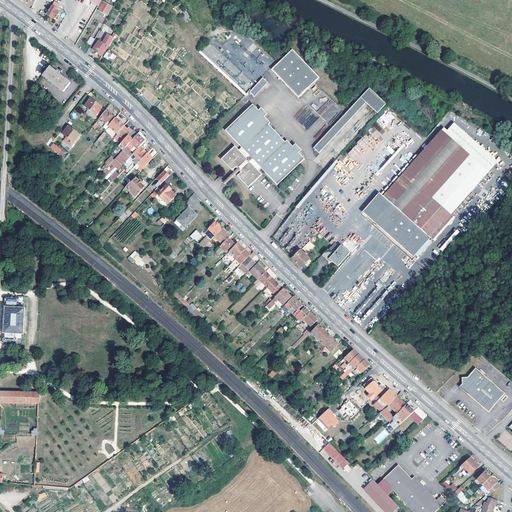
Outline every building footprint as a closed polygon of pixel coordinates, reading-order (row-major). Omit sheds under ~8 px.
[(112,6),(103,1),(98,10),(107,15),(112,6)] [(57,9),(51,6),(46,15),(54,19),(55,17),(56,18),(59,12),(56,10),(57,9)] [(87,43),(91,45),(95,39),(90,36),(87,43)] [(107,47),(98,41),(92,49),(101,55),(107,47)] [(292,49),(271,69),(298,97),(319,76),(292,49)] [(111,62),(116,56),(108,50),(103,56),(111,62)] [(70,82),(50,66),(43,75),(63,92),(70,82)] [(267,82),(262,77),(249,91),(254,96),(267,82)] [(377,114),(386,104),(369,89),(314,149),(320,154),(366,103),(377,114)] [(101,107),(90,98),(84,106),(95,115),(101,107)] [(268,121),(251,103),(224,129),(239,146),(237,149),(233,144),(219,158),(230,169),(234,166),(235,167),(237,169),(239,171),(235,174),(246,186),(260,173),(256,169),(259,167),(275,183),(302,157),(285,139),(283,141),(279,135),(276,138),(269,131),(272,128),(267,123),(268,121)] [(99,118),(108,126),(115,118),(105,110),(99,118)] [(385,116),(383,118),(405,138),(407,136),(385,116)] [(124,125),(115,118),(108,126),(117,133),(124,125)] [(120,143),(132,130),(129,127),(127,129),(124,125),(117,133),(114,137),(120,143)] [(79,135),(68,126),(62,134),(66,137),(64,140),(71,145),(79,135)] [(124,148),(137,133),(133,129),(132,130),(120,143),(123,145),(122,147),(124,148)] [(429,238),(449,214),(487,171),(441,130),(382,196),(390,202),(373,221),(413,256),(429,238)] [(106,133),(104,131),(94,143),(97,145),(106,133)] [(139,131),(137,133),(124,148),(114,159),(109,165),(104,170),(102,173),(109,179),(116,172),(124,162),(126,161),(130,156),(133,154),(140,146),(146,139),(143,135),(139,131)] [(362,148),(365,151),(369,146),(361,139),(347,153),(353,159),(362,148)] [(64,152),(53,143),(50,147),(61,156),(64,152)] [(140,161),(147,153),(140,146),(133,154),(140,161)] [(139,161),(145,166),(152,158),(147,153),(140,161),(139,161)] [(109,165),(114,159),(110,156),(105,162),(106,163),(109,165)] [(335,167),(340,170),(343,166),(338,162),(335,167)] [(237,169),(235,167),(222,179),(224,182),(237,169)] [(161,183),(162,182),(168,175),(163,170),(155,178),(159,181),(155,186),(157,188),(161,183)] [(116,172),(109,179),(111,181),(118,174),(116,172)] [(217,175),(213,179),(224,191),(228,186),(224,182),(222,179),(217,175)] [(132,182),(131,181),(125,187),(135,197),(144,187),(146,184),(142,180),(141,182),(139,180),(138,181),(135,178),(132,182)] [(157,188),(154,191),(158,193),(157,194),(168,204),(174,197),(174,196),(176,195),(170,190),(170,189),(162,182),(161,183),(157,188)] [(91,195),(95,191),(89,186),(85,190),(91,195)] [(185,202),(188,205),(191,204),(197,197),(194,193),(185,202)] [(390,202),(382,196),(379,193),(362,211),(373,221),(390,202)] [(197,215),(189,208),(177,220),(185,228),(197,215)] [(449,214),(429,238),(432,241),(453,217),(449,214)] [(164,216),(156,221),(160,226),(167,221),(164,216)] [(211,232),(215,236),(222,228),(216,222),(208,229),(211,232)] [(228,238),(230,236),(222,228),(215,236),(214,236),(222,244),(228,238)] [(190,236),(197,242),(203,236),(196,229),(190,236)] [(456,229),(439,249),(442,251),(459,231),(456,229)] [(350,238),(359,246),(363,241),(354,233),(350,238)] [(233,244),(228,238),(222,244),(220,246),(225,251),(233,244)] [(203,248),(204,246),(208,243),(204,239),(199,244),(203,248)] [(306,255),(315,246),(309,241),(292,259),(300,267),(301,268),(309,259),(306,255)] [(237,243),(231,249),(238,256),(239,255),(244,250),(240,246),(237,243)] [(349,253),(341,246),(334,255),(328,249),(322,255),(328,261),(330,259),(332,261),(337,266),(345,257),(349,253)] [(244,250),(239,255),(244,260),(250,255),(247,252),(244,250)] [(140,268),(146,262),(134,251),(128,258),(140,268)] [(250,255),(244,260),(245,261),(243,264),(244,265),(240,269),(245,273),(248,270),(255,263),(251,259),(255,255),(253,252),(250,255)] [(250,271),(253,275),(261,267),(257,264),(250,271)] [(258,279),(265,272),(261,267),(253,275),(258,279)] [(258,279),(267,288),(274,281),(274,280),(270,276),(265,272),(258,279)] [(274,281),(267,288),(274,295),(270,299),(269,298),(268,299),(270,302),(275,297),(283,289),(279,285),(274,281)] [(287,293),(283,289),(275,297),(277,299),(282,305),(291,296),(287,293)] [(175,292),(172,294),(180,301),(182,298),(175,292)] [(23,333),(25,309),(25,308),(24,308),(24,297),(19,296),(19,298),(6,297),(5,303),(6,303),(6,307),(4,307),(4,316),(3,316),(3,317),(2,318),(2,322),(2,323),(3,323),(3,324),(3,333),(4,334),(4,337),(3,337),(3,343),(15,344),(15,345),(21,346),(22,335),(23,335),(23,333)] [(274,303),(277,299),(275,297),(270,302),(269,304),(272,307),(275,304),(274,303)] [(290,309),(299,300),(297,299),(296,298),(295,298),(293,297),(288,302),(291,306),(289,308),(290,309)] [(182,298),(180,301),(187,308),(190,305),(182,298)] [(300,302),(299,300),(290,309),(291,310),(293,308),(297,311),(300,308),(299,306),(301,304),(301,303),(300,302)] [(303,319),(309,312),(306,309),(302,306),(300,308),(297,311),(293,315),(300,321),(303,319)] [(309,312),(303,319),(311,326),(317,320),(313,316),(309,312)] [(311,332),(311,333),(331,352),(339,344),(334,340),(325,331),(318,325),(311,332)] [(311,333),(311,332),(308,329),(308,330),(303,334),(304,335),(292,347),(294,349),(308,335),(311,333)] [(336,358),(342,352),(339,349),(333,355),(336,358)] [(350,363),(359,355),(355,351),(353,349),(345,358),(350,363)] [(355,369),(356,367),(364,360),(360,356),(359,355),(350,363),(352,366),(355,369)] [(364,360),(356,367),(362,373),(370,365),(369,364),(364,360)] [(272,378),(277,372),(273,369),(268,375),(272,378)] [(461,376),(461,388),(489,411),(504,394),(474,369),(467,377),(461,376)] [(372,382),(370,379),(362,386),(366,390),(364,391),(368,396),(367,397),(371,401),(383,389),(380,385),(378,386),(375,384),(373,381),(372,382)] [(389,406),(397,396),(389,389),(381,398),(389,406)] [(0,399),(0,402),(16,403),(25,403),(39,404),(39,393),(0,391),(0,399)] [(401,392),(397,396),(389,406),(397,413),(406,404),(399,398),(403,394),(401,392)] [(338,410),(345,417),(347,415),(351,419),(359,411),(348,400),(338,410)] [(377,402),(373,405),(381,412),(385,409),(377,402)] [(406,404),(397,413),(396,415),(394,417),(397,420),(400,417),(404,420),(414,411),(409,407),(410,407),(406,404)] [(333,414),(329,408),(317,419),(327,429),(331,425),(333,427),(338,422),(335,418),(335,419),(332,415),(333,414)] [(381,412),(380,413),(390,422),(394,417),(396,415),(394,413),(392,415),(385,409),(381,412)] [(422,419),(414,411),(409,416),(418,424),(422,419)] [(339,445),(333,439),(329,443),(335,449),(339,445)] [(479,466),(470,458),(460,468),(461,469),(463,467),(469,473),(467,474),(469,476),(479,466)] [(348,473),(352,469),(347,464),(343,469),(348,473)] [(399,466),(397,468),(410,482),(412,480),(399,466)] [(410,482),(397,468),(384,481),(413,511),(435,511),(442,506),(437,501),(415,477),(412,480),(410,482)] [(484,486),(492,478),(485,471),(477,480),(484,486)] [(484,486),(491,492),(492,493),(501,486),(492,478),(484,486)] [(393,511),(399,507),(374,479),(364,488),(386,511),(393,511)] [(459,489),(458,488),(454,483),(451,486),(445,481),(443,484),(450,491),(453,493),(454,494),(458,490),(459,489)] [(463,503),(468,499),(462,492),(457,496),(463,503)] [(437,501),(442,506),(447,502),(442,496),(437,501)] [(496,507),(497,503),(498,501),(490,498),(488,499),(487,502),(485,502),(481,511),(492,511),(493,511),(495,507),(496,507)]
